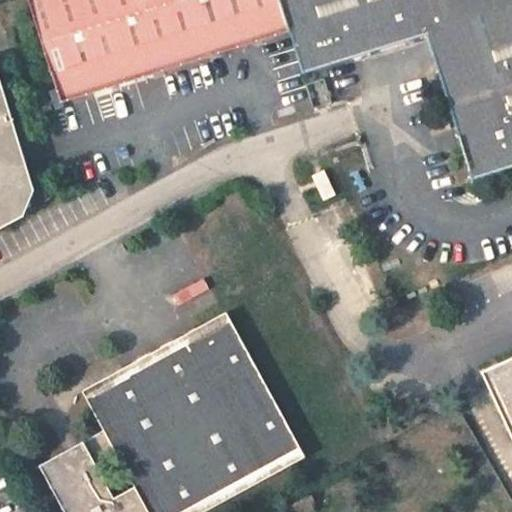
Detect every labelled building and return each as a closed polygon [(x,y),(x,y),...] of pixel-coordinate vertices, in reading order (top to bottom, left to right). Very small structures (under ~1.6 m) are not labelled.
[(30,0),(62,99),(290,30),(280,0),(30,0)] [(473,176),(511,163),(511,0),(280,0),(290,30),(304,72),(422,33),(427,32),(473,176)] [(0,227),(24,215),(35,187),(0,78),(0,227)] [(201,511),(303,457),(226,313),(185,334),(82,391),(39,467),(63,511),(201,511)] [(511,358),(484,371),(511,434),(511,358)] [(294,511),(312,511),(314,511),(306,499),(291,506),(294,511)]
